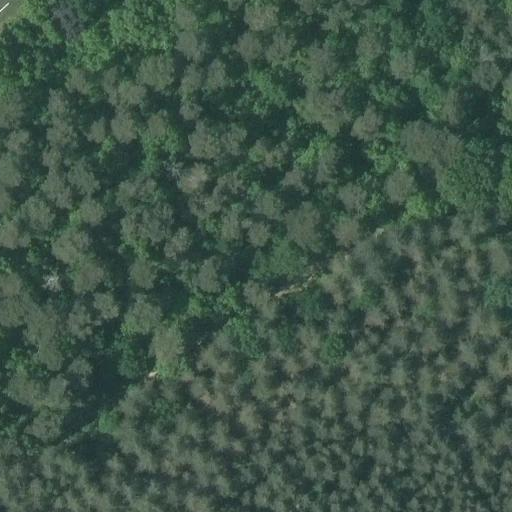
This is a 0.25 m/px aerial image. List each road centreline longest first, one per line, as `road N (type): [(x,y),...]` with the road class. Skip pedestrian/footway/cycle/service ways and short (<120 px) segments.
road 1 (track): [(0,477),(498,131)]
road 2 (track): [(411,0),(498,131)]
